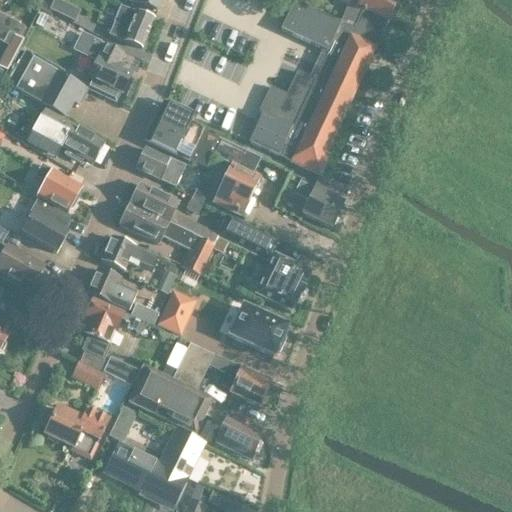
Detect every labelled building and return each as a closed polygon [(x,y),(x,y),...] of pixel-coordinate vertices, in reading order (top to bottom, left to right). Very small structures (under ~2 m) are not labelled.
[(74,22),(79,12),(54,0),(53,0),(49,10),(74,22)] [(122,0),(156,13),(161,0),(122,0)] [(347,0),(345,4),(346,4),(337,24),(352,31),(361,11),(386,22),(388,20),(392,22),(398,10),(394,8),(395,6),(389,3),(389,0),(347,0)] [(361,11),(352,31),(337,24),(292,3),(285,18),(279,32),(321,51),(314,66),(311,73),(309,76),(308,78),(296,72),(284,96),(268,88),(260,104),(257,112),(258,113),(261,114),(247,143),(317,177),(327,157),(324,156),(365,65),(371,52),(386,22),(361,11)] [(152,21),(119,8),(108,37),(141,50),(152,21)] [(40,14),(35,25),(41,28),(47,18),(40,14)] [(0,15),(0,29),(8,34),(19,40),(25,28),(13,23),(0,15)] [(19,40),(8,34),(0,29),(0,42),(8,47),(0,62),(0,69),(5,72),(22,41),(19,40)] [(92,82),(88,91),(114,104),(119,94),(121,96),(130,76),(121,72),(123,66),(118,64),(123,55),(81,35),(73,51),(96,62),(87,80),(92,82)] [(23,54),(5,86),(64,120),(73,104),(78,107),(88,91),(23,54)] [(188,161),(202,132),(188,125),(192,117),(165,104),(161,112),(147,144),(187,163),(188,161)] [(102,145),(71,128),(44,113),(26,143),(43,153),(48,143),(66,152),(64,156),(79,164),(81,160),(91,166),(102,145)] [(259,159),(217,140),(217,141),(204,135),(205,133),(202,132),(188,161),(206,170),(212,158),(230,166),(212,204),(240,218),(258,179),(251,176),(259,159)] [(143,150),(133,170),(158,181),(174,189),(184,168),(167,162),(143,150)] [(42,187),(37,197),(66,214),(68,210),(72,210),(75,204),(73,201),(79,191),(65,183),(67,180),(51,172),(40,166),(30,161),(26,170),(35,175),(34,178),(36,179),(34,183),(42,187)] [(330,230),(342,204),(335,201),(341,188),(319,178),(313,191),(298,184),(293,196),(303,201),(297,215),(330,230)] [(199,181),(191,199),(200,203),(205,194),(209,186),(199,181)] [(191,237),(209,247),(215,236),(172,215),(177,204),(139,186),(128,207),(191,237)] [(28,221),(20,234),(57,254),(67,235),(65,235),(60,232),(68,218),(65,216),(66,214),(37,197),(36,198),(38,199),(26,220),(28,221)] [(202,204),(200,203),(191,199),(186,210),(197,215),(202,204)] [(128,207),(118,227),(157,246),(160,239),(178,248),(187,252),(178,268),(197,278),(208,256),(211,248),(209,247),(191,237),(128,207)] [(265,264),(276,242),(227,218),(216,240),(265,264)] [(111,239),(100,262),(123,273),(127,265),(150,276),(158,261),(111,239)] [(8,246),(0,259),(0,276),(29,293),(44,267),(8,246)] [(290,318),(311,275),(274,257),(253,300),(290,318)] [(163,270),(165,274),(174,278),(178,269),(166,263),(163,270)] [(116,287),(119,281),(97,271),(86,294),(122,310),(127,313),(135,296),(116,287)] [(172,294),(157,327),(179,336),(190,313),(194,304),(187,300),(172,294)] [(114,335),(120,321),(128,324),(126,329),(140,335),(145,326),(92,302),(83,321),(85,322),(80,333),(88,337),(82,352),(84,353),(103,361),(109,346),(107,345),(112,334),(114,335)] [(136,307),(131,316),(153,326),(158,316),(136,307)] [(286,329),(242,308),(228,337),(272,357),(273,354),(277,356),(284,341),(280,339),(286,329)] [(0,354),(4,348),(2,344),(4,341),(2,340),(8,329),(0,324),(0,320),(1,319),(0,317),(0,354)] [(258,409),(270,382),(213,358),(189,346),(170,381),(194,393),(206,368),(214,368),(226,374),(221,387),(231,392),(230,397),(258,409)] [(133,380),(135,382),(139,373),(109,360),(108,364),(102,377),(104,378),(106,376),(129,388),(133,380)] [(97,392),(104,378),(102,377),(78,365),(71,379),(97,392)] [(141,367),(139,373),(135,382),(137,383),(127,405),(194,437),(212,401),(194,393),(170,381),(141,367)] [(71,449),(70,452),(89,461),(105,426),(87,418),(84,423),(56,410),(44,435),(47,437),(45,440),(57,445),(58,443),(71,449)] [(224,421),(213,443),(249,461),(260,439),(224,421)] [(113,423),(106,438),(121,445),(128,431),(113,423)] [(173,432),(157,465),(117,446),(103,474),(140,493),(139,495),(156,503),(157,501),(172,508),(203,446),(173,432)] [(196,485),(189,501),(201,506),(204,499),(200,498),(204,489),(196,485)] [(183,511),(204,511),(206,508),(201,506),(189,501),(183,511)]
